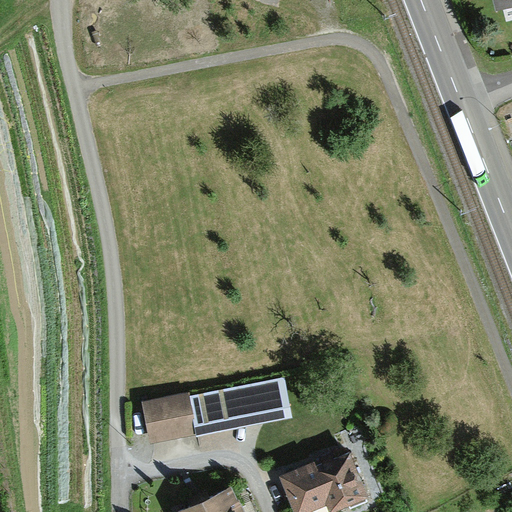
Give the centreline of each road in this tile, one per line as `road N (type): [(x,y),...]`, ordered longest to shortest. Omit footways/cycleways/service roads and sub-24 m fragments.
road 1 (track): [(511,398),(376,57),(354,38),(72,84)]
road 2 (residential): [(117,470),(111,285),(72,84)]
road 3 (residential): [(117,470),(220,455),(253,476),(268,511)]
road 4 (primary): [(457,102),(511,233)]
